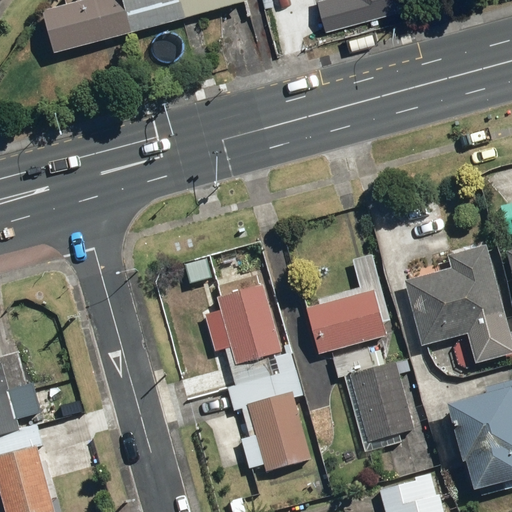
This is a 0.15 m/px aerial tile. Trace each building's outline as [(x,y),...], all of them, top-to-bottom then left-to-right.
[(84,0),(46,10),(58,54),(251,3),(250,0),(84,0)] [(511,357),(511,303),(495,242),(452,254),(456,268),(414,280),(432,345),(479,332),(488,364),(511,357)] [(214,316),(225,352),(236,349),(240,363),(288,348),(270,286),(221,301),(225,312),(214,316)] [(377,292),(311,310),(322,349),(388,330),(377,292)] [(0,360),(0,429),(20,425),(3,359),(0,360)] [(404,362),(353,375),(371,447),(422,435),(404,362)] [(511,377),(487,382),(490,395),(461,403),(486,495),(511,487),(511,377)] [(305,389),(251,406),(271,469),(325,452),(305,389)] [(0,460),(0,470),(10,511),(57,511),(42,450),(0,460)] [(440,472),(388,491),(393,511),(454,511),(451,496),(446,497),(440,472)]
